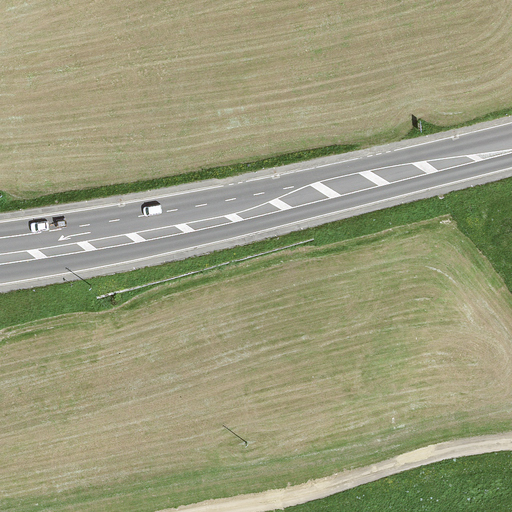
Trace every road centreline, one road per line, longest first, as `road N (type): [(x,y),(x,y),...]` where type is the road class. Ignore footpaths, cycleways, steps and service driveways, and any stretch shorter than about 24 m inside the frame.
road 1 (primary): [(511,146),(158,227),(0,252)]
road 2 (track): [(220,511),(511,449)]
